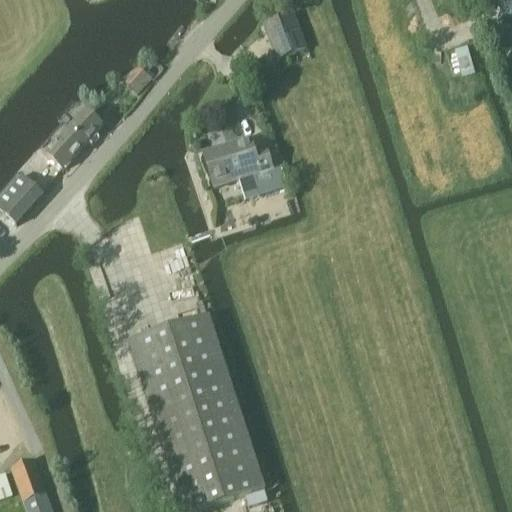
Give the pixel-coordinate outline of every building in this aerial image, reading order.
[(511,0),(495,0),(503,24),(511,21),(511,0)] [(277,62),(307,52),(294,17),(264,28),(277,62)] [(63,173),(103,128),(86,113),(46,158),(63,173)] [(263,181),(275,177),(266,149),(253,153),(250,142),(204,157),(215,190),(261,175),(263,181)] [(17,228),(48,193),(24,175),(0,202),(0,212),(3,215),(17,228)] [(182,511),(203,511),(265,492),(210,319),(129,345),(182,511)] [(26,511),(51,511),(46,497),(34,464),(12,472),(24,505),(26,511)] [(0,502),(13,499),(5,478),(0,479),(0,502)]
